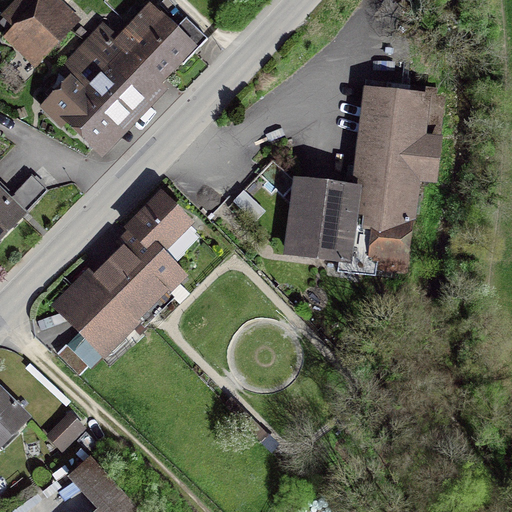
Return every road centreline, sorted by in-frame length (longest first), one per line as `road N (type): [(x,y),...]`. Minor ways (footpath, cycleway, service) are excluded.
road 1 (tertiary): [(303,0),(0,313)]
road 2 (unknown): [(120,188),(0,127)]
